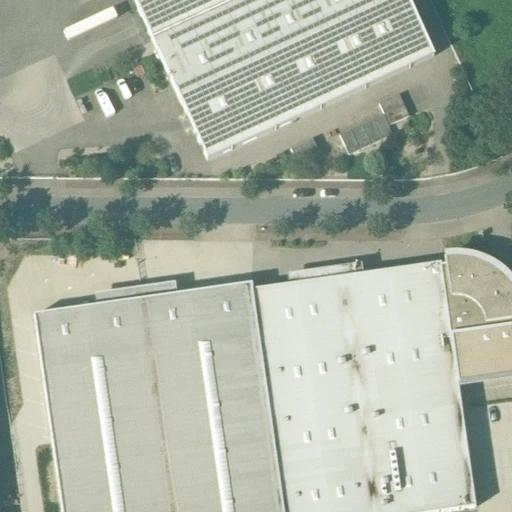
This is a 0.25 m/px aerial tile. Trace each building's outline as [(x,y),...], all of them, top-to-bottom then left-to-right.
[(407,0),(131,0),(207,162),(434,58),(407,0)] [(378,106),(389,128),(408,119),(399,97),(378,106)] [(383,117),(339,138),(348,158),(392,138),(383,117)] [(312,142),(290,152),(295,163),(317,153),(312,142)] [(458,260),(444,260),(445,268),(450,301),(456,301),(462,302),(467,304),(473,307),(478,311),(481,316),(484,322),(485,328),(511,323),(511,288),(508,283),(498,274),(485,266),(472,262),(458,260)] [(450,301),(445,268),(440,269),(440,267),(362,278),(289,288),(251,293),(282,511),(466,511),(475,511),(450,339),(511,330),(511,323),(485,328),(484,322),(481,316),(478,311),(473,307),(467,304),(462,302),(456,301),(450,301)] [(287,277),(289,288),(362,278),(361,267),(287,277)] [(60,511),(282,511),(251,293),(250,288),(33,318),(60,511)]
